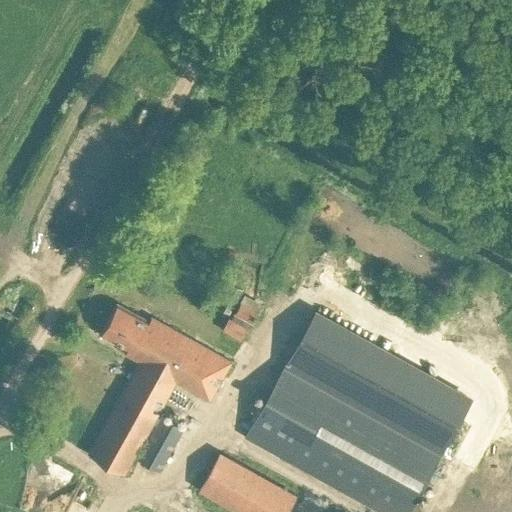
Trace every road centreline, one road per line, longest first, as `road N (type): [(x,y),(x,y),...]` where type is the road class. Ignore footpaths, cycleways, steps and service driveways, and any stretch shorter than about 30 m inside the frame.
road 1 (track): [(124,28),(511,246)]
road 2 (track): [(140,0),(0,283)]
road 3 (track): [(226,0),(75,271)]
road 4 (unclassified): [(0,407),(75,271)]
